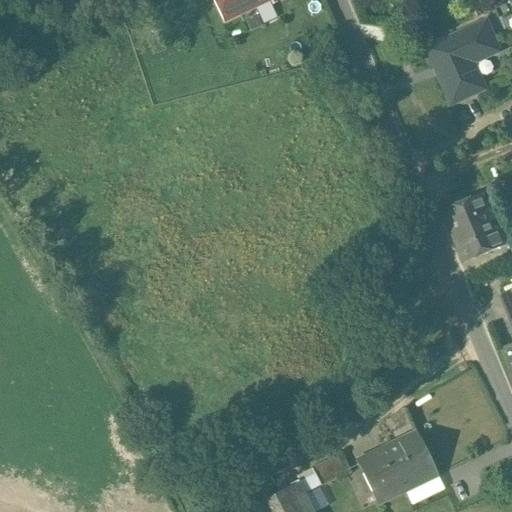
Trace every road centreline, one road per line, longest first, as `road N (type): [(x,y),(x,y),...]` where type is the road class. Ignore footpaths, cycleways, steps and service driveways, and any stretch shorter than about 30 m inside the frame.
road 1 (tertiary): [(511,420),(337,0)]
road 2 (track): [(0,230),(79,343),(172,511)]
